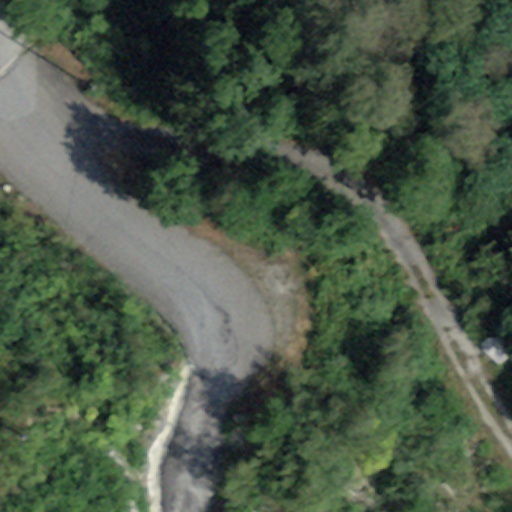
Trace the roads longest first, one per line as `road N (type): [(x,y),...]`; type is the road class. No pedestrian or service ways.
road 1 (track): [(0,107),(288,165),(369,194),(398,233),(511,452)]
road 2 (track): [(213,371),(200,511)]
